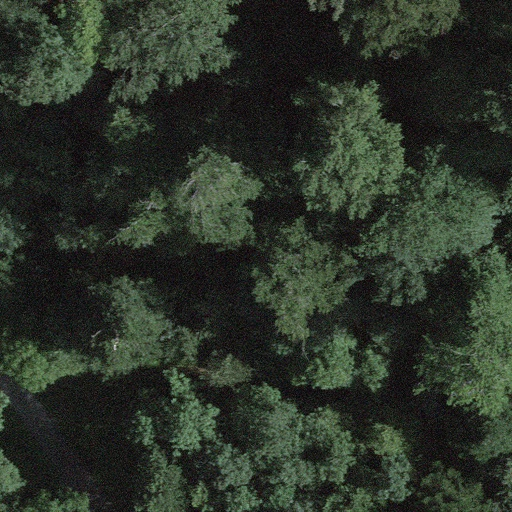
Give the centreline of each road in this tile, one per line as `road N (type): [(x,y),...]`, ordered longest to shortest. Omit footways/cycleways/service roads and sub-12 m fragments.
road 1 (track): [(10,391),(48,357),(160,337),(387,369),(447,347),(510,234),(511,199)]
road 2 (track): [(105,511),(10,391)]
road 3 (track): [(511,145),(498,0)]
